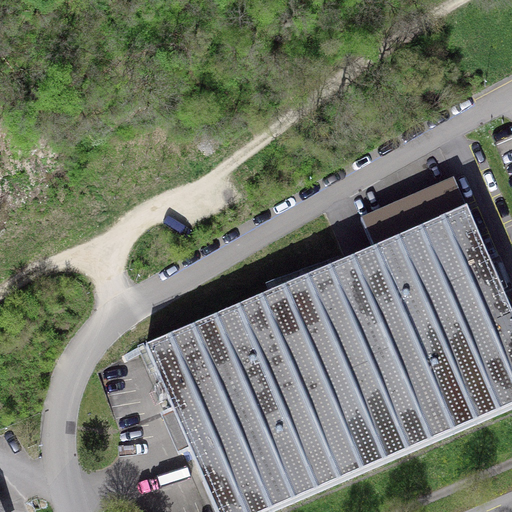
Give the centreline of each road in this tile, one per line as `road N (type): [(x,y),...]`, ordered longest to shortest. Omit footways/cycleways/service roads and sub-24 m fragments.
road 1 (residential): [(511,103),(117,318),(81,357),(59,412),(74,511)]
road 2 (track): [(476,0),(247,158),(147,212),(101,253)]
